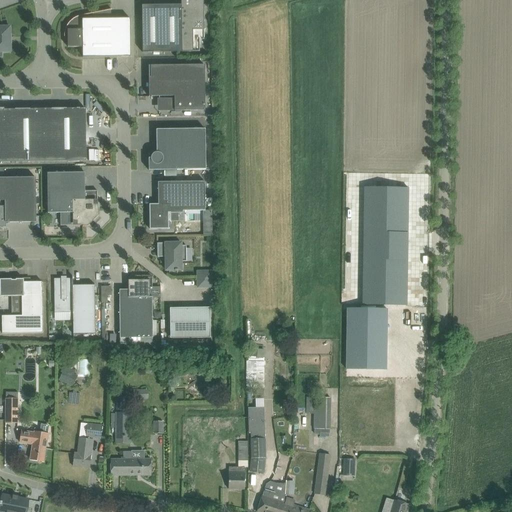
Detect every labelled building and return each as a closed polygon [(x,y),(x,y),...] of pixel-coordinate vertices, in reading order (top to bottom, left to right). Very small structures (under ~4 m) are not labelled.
[(142,5),(142,52),(200,51),(199,47),(202,47),(202,39),(204,39),(203,0),(180,0),(181,9),(170,9),(170,0),(154,1),(154,9),(143,9),(143,5),(142,5)] [(65,32),(64,35),(64,38),(65,38),(65,35),(68,35),(68,47),(82,47),(83,57),(131,56),(130,18),(113,19),(112,9),(92,13),(93,18),(84,20),(83,15),(80,15),(78,16),(75,18),(72,20),(69,22),(67,25),(66,28),(65,32)] [(10,36),(10,26),(0,26),(0,56),(2,56),(2,52),(11,52),(10,43),(9,43),(9,36),(10,36)] [(205,65),(150,65),(150,77),(150,76),(149,76),(149,87),(150,87),(150,91),(149,91),(149,97),(150,97),(150,96),(151,96),(151,95),(174,95),(174,111),(205,111),(205,65)] [(82,107),(90,108),(90,94),(83,94),(82,107)] [(97,101),(94,105),(103,114),(106,110),(97,101)] [(0,161),(86,161),(85,108),(3,109),(2,109),(0,109),(0,161)] [(149,170),(206,169),(205,129),(156,129),(156,158),(148,158),(149,170)] [(91,149),(91,160),(99,160),(100,149),(91,149)] [(85,172),(47,173),(47,213),(60,213),(61,226),(83,225),(83,226),(88,226),(99,215),(98,210),(97,191),(85,191),(85,172)] [(0,227),(2,227),(2,222),(36,222),(36,212),(35,178),(0,178),(0,227)] [(149,210),(149,216),(149,229),(159,229),(168,229),(168,213),(183,213),(183,211),(205,211),(205,182),(168,182),(158,182),(158,196),(158,203),(158,204),(149,204),(149,210)] [(364,187),(362,305),(407,305),(409,188),(364,187)] [(204,213),(205,233),(214,233),(213,213),(204,213)] [(175,243),(157,243),(157,251),(167,251),(168,261),(166,261),(166,270),(175,270),(175,271),(178,271),(178,270),(181,270),(182,255),(186,255),(186,246),(175,246),(175,243)] [(213,271),(197,271),(197,289),(213,289),(213,271)] [(54,279),(54,289),(55,312),(73,312),(73,334),(95,334),(95,285),(73,285),(73,276),(72,276),(72,278),(66,278),(66,279),(62,279),(62,278),(54,279)] [(128,289),(119,290),(120,338),(153,338),(152,297),(150,297),(150,288),(152,288),(152,277),(131,277),(131,287),(128,287),(128,289)] [(43,333),(42,282),(24,282),(24,279),(16,279),(16,280),(12,280),(12,279),(0,279),(0,296),(22,296),(22,315),(2,316),(2,333),(43,333)] [(103,285),(103,302),(109,302),(109,295),(113,295),(113,286),(103,285)] [(170,338),(210,337),(210,307),(170,308),(170,338)] [(347,309),(346,369),(386,370),(387,309),(347,309)] [(263,369),(264,359),(250,358),(250,369),(263,369)] [(65,366),(59,380),(69,385),(76,371),(65,366)] [(148,390),(133,390),(133,399),(148,399),(148,390)] [(17,423),(18,399),(18,393),(6,392),(5,422),(17,423)] [(330,397),(314,398),(314,429),(321,429),(321,437),(330,437),(330,429),(330,397)] [(264,409),(249,409),(250,434),(252,434),(251,459),(250,471),(264,473),(265,458),(265,439),(264,409)] [(115,444),(130,444),(130,413),(115,413),(115,444)] [(153,421),(153,433),(164,433),(164,421),(153,421)] [(90,468),(91,458),(91,455),(93,437),(101,438),(102,424),(88,423),(88,424),(81,423),(77,453),(74,453),(73,466),(90,468)] [(44,461),(45,452),(48,433),(25,430),(23,443),(32,444),(30,459),(44,461)] [(238,448),(238,461),(248,461),(248,448),(238,448)] [(151,475),(151,458),(131,459),(131,452),(123,452),(123,459),(111,459),(111,476),(151,475)] [(332,455),(320,454),(315,493),(327,495),(332,455)] [(345,458),(345,476),(356,476),(357,459),(345,458)] [(244,490),(244,468),(229,468),(228,489),(244,490)] [(260,503),(257,511),(285,511),(286,510),(282,509),(284,503),(286,481),(285,481),(285,483),(277,484),(270,481),(266,484),(265,488),(262,496),(260,503)] [(0,504),(0,505),(0,507),(0,511),(25,511),(28,499),(18,497),(18,496),(13,495),(13,496),(3,494),(1,501),(0,501),(0,502),(0,504)] [(284,503),(282,509),(286,510),(285,511),(308,511),(309,511),(293,506),(294,501),(287,498),(285,503),(284,503)] [(394,500),(390,511),(405,511),(408,504),(394,500)]
